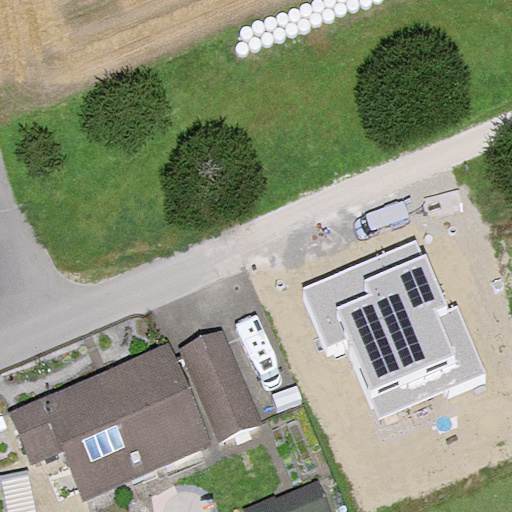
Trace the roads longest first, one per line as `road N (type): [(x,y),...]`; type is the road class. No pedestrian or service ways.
road 1 (track): [(41,318),(248,241),(511,127)]
road 2 (residential): [(0,196),(41,318)]
